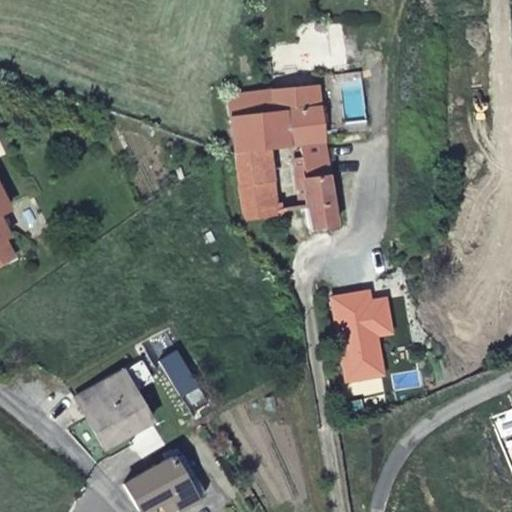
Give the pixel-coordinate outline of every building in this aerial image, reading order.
[(309,227),(332,224),(313,87),(269,93),(272,113),(230,119),(237,157),(248,218),(255,218),(257,233),(280,230),(268,149),(299,144),(301,177),(300,180),(309,227)] [(0,216),(10,212),(0,192),(0,242),(4,241),(10,238),(0,218),(0,216)] [(4,241),(0,242),(0,265),(13,260),(4,241)] [(194,385),(174,352),(158,362),(177,395),(194,385)] [(150,422),(120,371),(74,398),(109,455),(126,445),(123,438),(150,422)] [(173,511),(194,500),(172,460),(124,484),(139,511),(147,511),(163,503),(167,511),(173,511)]
